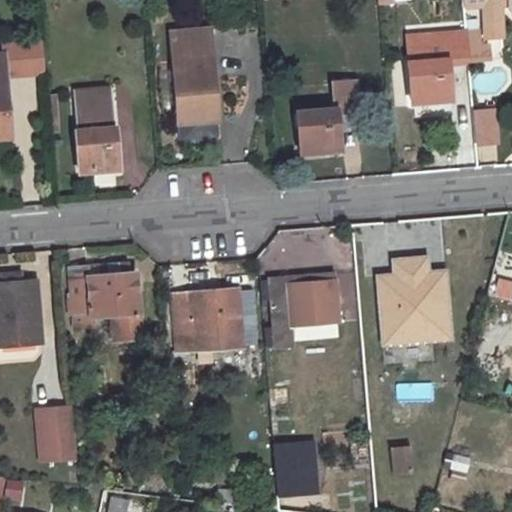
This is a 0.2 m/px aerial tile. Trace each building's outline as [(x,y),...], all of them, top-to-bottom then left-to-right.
[(511,0),(463,0),(464,7),(484,5),(487,38),(504,37),(501,4),(501,1),(509,0),(509,4),(510,8),(511,9),(511,0)] [(443,23),(409,25),(410,35),(443,33),(443,23)] [(210,27),(171,31),(179,122),(181,138),(186,142),(215,139),(220,134),(210,27)] [(451,99),(449,62),(468,61),(466,31),(443,33),(410,35),(405,35),(411,103),(451,99)] [(0,56),(0,136),(11,136),(3,56),(0,56)] [(355,82),(333,84),(335,108),(299,111),(302,152),(341,149),(338,114),(358,111),(355,82)] [(109,89),(89,90),(90,105),(110,104),(109,89)] [(89,90),(74,91),(78,132),(75,132),(79,172),(119,169),(115,129),(112,129),(110,104),(90,105),(89,90)] [(472,111),(473,142),(494,141),(492,109),(472,111)] [(394,260),(395,275),(430,272),(429,257),(394,260)] [(88,280),(72,282),(75,329),(94,327),(93,319),(112,317),(113,338),(141,335),(135,274),(124,274),(124,264),(105,266),(99,271),(100,275),(87,277),(88,280)] [(99,271),(105,266),(71,268),(72,282),(88,280),(87,277),(100,275),(99,271)] [(395,275),(377,276),(383,345),(452,340),(446,271),(430,272),(395,275)] [(0,344),(41,341),(36,282),(22,283),(21,273),(1,275),(1,284),(0,284),(0,344)] [(335,274),(270,279),(277,350),(295,347),(295,342),(293,326),(340,321),(335,274)] [(238,290),(172,296),(177,351),(243,345),(238,292),(238,290)] [(253,291),(238,292),(243,345),(258,344),(253,291)] [(511,311),(501,308),(497,323),(511,327),(511,311)] [(340,321),(293,326),(295,342),(341,337),(340,321)] [(511,327),(497,323),(494,333),(511,337),(511,327)] [(34,408),(37,463),(75,462),(72,406),(34,408)] [(411,447),(391,448),(393,474),(413,473),(411,447)] [(454,453),(450,469),(467,473),(471,458),(454,453)] [(301,464),(275,466),(277,497),(297,496),(296,482),(302,481),(301,464)] [(21,504),(26,484),(8,480),(4,500),(21,504)] [(218,492),(216,503),(242,506),(254,508),(255,495),(218,492)] [(111,499),(108,511),(127,511),(130,502),(111,499)] [(130,502),(127,511),(144,511),(146,505),(130,502)] [(216,503),(214,511),(241,511),(242,506),(216,503)]
